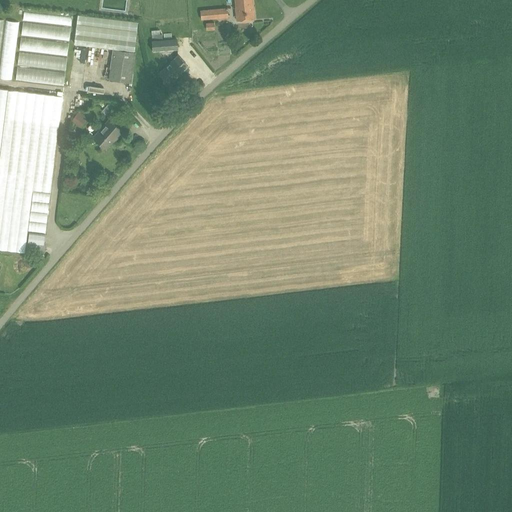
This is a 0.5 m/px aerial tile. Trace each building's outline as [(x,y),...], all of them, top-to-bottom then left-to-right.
[(234,0),(236,20),(255,18),(253,0),(234,0)] [(200,10),(201,20),(228,17),(227,7),(200,10)] [(22,53),(71,57),(72,43),(73,28),(75,28),(75,19),(26,15),(26,25),(25,25),(24,38),(23,38),(22,53)] [(74,43),(134,51),(138,22),(78,15),(74,43)] [(206,23),(207,31),(215,30),(214,22),(206,23)] [(152,40),(153,51),(178,50),(177,39),(152,40)] [(108,79),(131,83),(136,52),(113,49),(108,79)] [(159,72),(170,83),(188,66),(178,55),(159,72)] [(20,69),(69,70),(69,60),(20,59),(20,69)] [(91,79),(91,70),(72,69),(71,78),(91,79)] [(53,86),(55,76),(20,70),(18,81),(53,86)] [(56,194),(65,90),(59,89),(59,93),(19,89),(17,111),(14,111),(11,135),(14,135),(13,141),(8,140),(7,158),(29,160),(24,210),(34,211),(33,224),(38,224),(37,232),(48,233),(52,193),(56,194)] [(103,110),(112,118),(117,112),(108,104),(103,110)] [(82,118),(84,115),(79,111),(72,120),(80,127),(85,120),(82,118)] [(93,137),(106,149),(122,130),(109,119),(93,137)]
